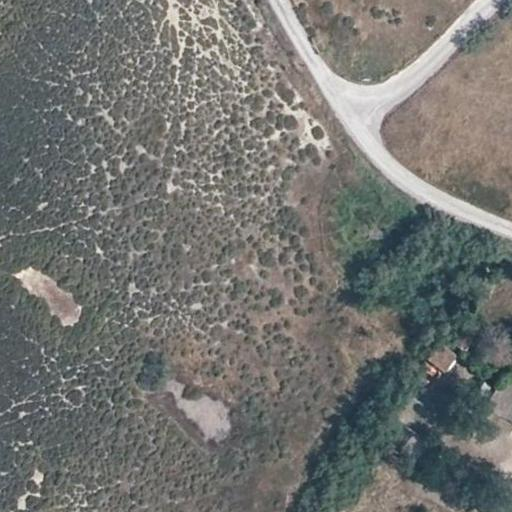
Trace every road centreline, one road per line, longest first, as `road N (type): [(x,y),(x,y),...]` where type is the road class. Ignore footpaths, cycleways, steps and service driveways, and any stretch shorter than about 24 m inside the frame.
road 1 (unclassified): [(288,0),(389,173),(453,214),(511,233)]
road 2 (track): [(357,124),(491,0)]
